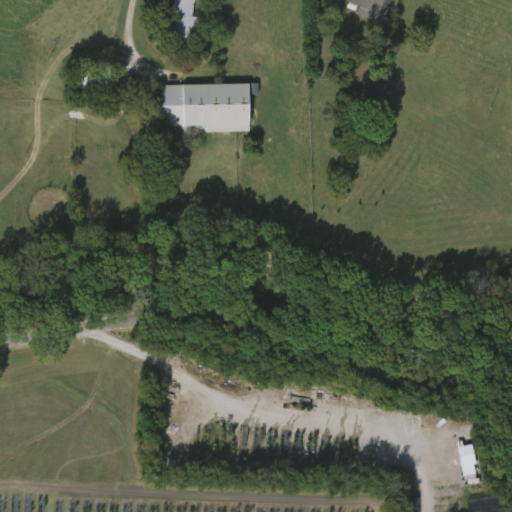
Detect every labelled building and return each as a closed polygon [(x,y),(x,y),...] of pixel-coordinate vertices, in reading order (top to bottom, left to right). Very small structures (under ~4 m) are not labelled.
[(170,29),(175,0),(196,0),(191,33),(170,29)] [(389,0),(381,25),(344,12),(348,0),(389,0)] [(110,73),(110,90),(76,90),(76,73),(110,73)] [(161,131),(161,85),(250,85),(251,131),(161,131)] [(505,511),(469,511),(468,502),(504,498),(505,511)]
